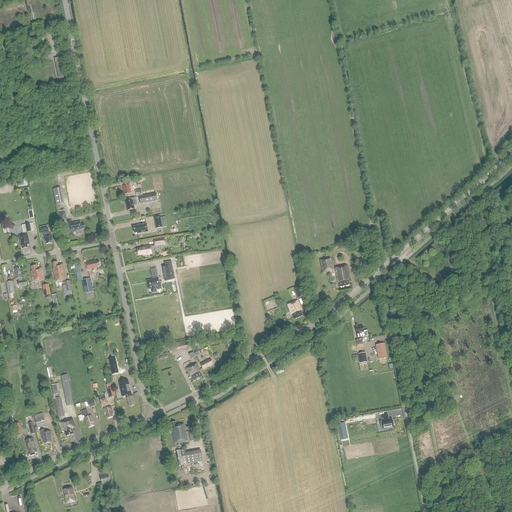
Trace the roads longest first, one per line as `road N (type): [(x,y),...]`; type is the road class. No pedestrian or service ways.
road 1 (tertiary): [(150,416),(297,335),(375,274)]
road 2 (tertiary): [(113,241),(64,0)]
road 3 (unclassified): [(425,511),(375,274)]
road 4 (track): [(511,391),(481,230),(511,216)]
road 5 (tertiary): [(375,274),(511,151)]
road 6 (tertiary): [(150,416),(113,241)]
road 7 (tertiary): [(0,486),(150,416)]
